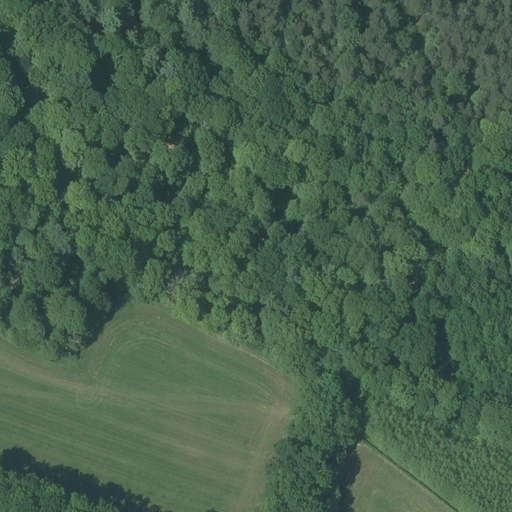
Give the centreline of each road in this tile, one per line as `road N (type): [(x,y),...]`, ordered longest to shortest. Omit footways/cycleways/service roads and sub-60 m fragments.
road 1 (unclassified): [(403,212),(0,30)]
road 2 (track): [(320,0),(329,35),(419,75),(403,212),(511,131)]
road 3 (unclassified): [(304,511),(403,212)]
road 4 (unclassified): [(511,267),(403,212)]
